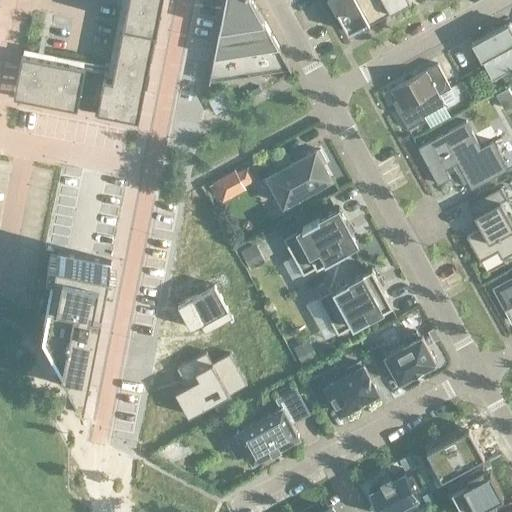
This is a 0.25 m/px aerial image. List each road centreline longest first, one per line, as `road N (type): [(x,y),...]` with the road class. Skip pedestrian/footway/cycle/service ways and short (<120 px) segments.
road 1 (residential): [(324,93),(478,374)]
road 2 (residential): [(98,442),(148,171)]
road 3 (residential): [(324,93),(499,0)]
road 4 (residential): [(148,171),(183,0)]
road 5 (residential): [(326,456),(478,374)]
